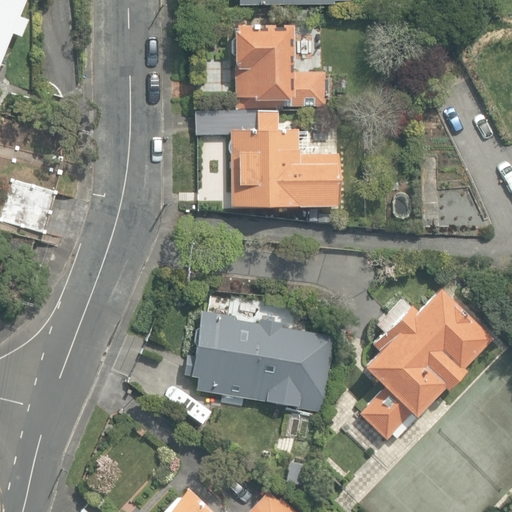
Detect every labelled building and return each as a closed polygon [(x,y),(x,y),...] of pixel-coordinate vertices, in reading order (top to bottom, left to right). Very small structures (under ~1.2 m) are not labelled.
[(0,0),(0,49),(7,31),(19,35),(25,18),(14,14),(19,0),(0,0)] [(188,7),(188,28),(227,28),(227,7),(188,7)] [(230,108),(323,106),(322,69),(290,70),(289,24),(229,25),(230,108)] [(418,52),(438,52),(438,30),(418,30),(418,52)] [(276,128),(276,111),(193,112),(193,135),(228,135),(228,205),(332,205),(332,195),(337,195),(337,152),(297,152),(297,148),(294,148),(294,128),(276,128)] [(418,156),(418,158),(420,226),(439,225),(437,153),(418,156)] [(0,215),(0,218),(42,231),(54,189),(11,177),(0,215)] [(0,257),(25,264),(31,239),(0,230),(0,257)] [(357,411),(384,437),(409,411),(412,414),(441,385),(445,389),(464,370),(459,365),(487,335),(435,285),(413,308),(407,301),(399,295),(374,322),(380,328),(370,338),(377,345),(360,364),(382,385),(357,411)] [(194,390),(319,410),(331,334),(278,325),(279,321),(256,317),(255,324),(244,322),(245,317),(195,309),(188,354),(183,353),(180,373),(186,374),(185,375),(196,377),(194,390)] [(495,511),(511,495),(511,370),(505,363),(360,508),(363,511),(495,511)] [(215,511),(189,485),(164,511),(285,511),(262,493),(247,511),(215,511)]
